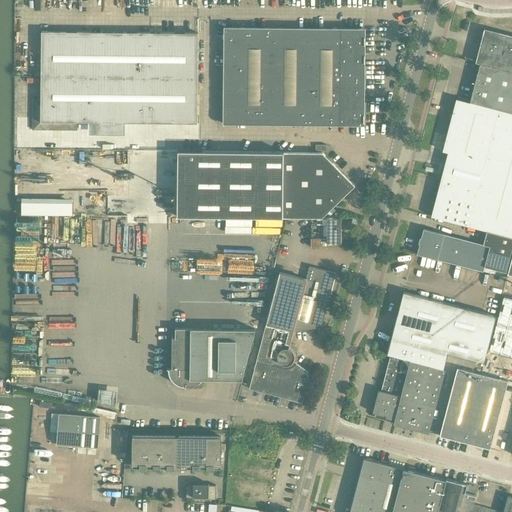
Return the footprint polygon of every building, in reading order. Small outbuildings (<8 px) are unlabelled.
[(224,27),(223,123),(364,125),(365,28),(224,27)] [(511,71),(511,35),(485,28),(475,62),(480,63),(511,71)] [(77,122),(125,123),(197,123),(198,33),(41,31),(41,99),(33,99),(33,129),(77,130),(77,122)] [(511,113),(511,71),(480,63),(470,102),(511,113)] [(511,113),(470,102),(456,98),(443,150),(448,152),(511,168),(511,113)] [(179,151),(179,216),(284,217),(284,152),(179,151)] [(284,152),(284,217),(322,217),(355,185),(323,152),(284,152)] [(511,168),(448,152),(431,216),(487,230),(511,236),(511,168)] [(22,197),(22,213),(73,214),(73,198),(22,197)] [(341,217),(327,217),(327,238),(312,238),(312,246),(343,246),(343,231),(341,231),(341,217)] [(506,271),(511,249),(511,236),(487,230),(483,244),(424,228),(417,254),(483,271),(485,266),(506,271)] [(307,279),(280,272),(267,322),(293,329),(293,331),(322,327),(336,273),(310,266),(307,279)] [(496,316),(403,291),(388,354),(391,355),(444,368),(448,353),(484,362),(496,316)] [(504,294),(496,324),(506,326),(511,305),(511,298),(504,297),(505,295),(504,294)] [(291,338),(293,331),(293,329),(267,322),(249,388),(302,402),(309,373),(295,362),(294,363),(293,361),(293,360),(294,358),(295,357),(295,352),(293,352),(291,349),(290,348),(288,348),(289,346),(291,338)] [(506,326),(496,324),(488,353),(489,353),(490,351),(499,354),(506,326)] [(511,346),(511,327),(506,326),(499,354),(509,356),(511,346)] [(242,380),(255,329),(175,328),(175,338),(172,338),(172,369),(168,369),(168,371),(168,372),(169,374),(169,375),(170,377),(171,379),(172,380),(174,382),(175,383),(176,384),(178,385),(180,386),(183,386),(185,386),(185,383),(197,383),(197,379),(242,380)] [(444,368),(391,355),(382,390),(379,390),(373,412),(376,413),(375,416),(394,421),(393,423),(429,433),(446,369),(444,368)] [(440,435),(490,448),(508,381),(458,367),(440,435)] [(98,401),(116,403),(117,389),(99,388),(98,401)] [(53,413),(52,430),(59,430),(60,414),(53,413)] [(100,417),(60,414),(59,430),(58,444),(98,447),(100,417)] [(176,435),(133,435),(133,467),(221,468),(222,435),(179,435),(179,436),(176,436),(176,435)] [(364,457),(349,511),(391,511),(403,468),(364,457)] [(437,511),(447,479),(403,468),(391,511),(437,511)] [(471,511),(476,495),(465,492),(467,484),(447,479),(437,511),(471,511)] [(187,484),(187,497),(195,498),(195,496),(201,496),(201,499),(216,499),(216,484),(209,484),(209,483),(194,483),(194,484),(187,484)] [(476,486),(469,484),(467,491),(475,493),(476,486)] [(511,511),(511,496),(508,495),(503,511),(511,511)]
